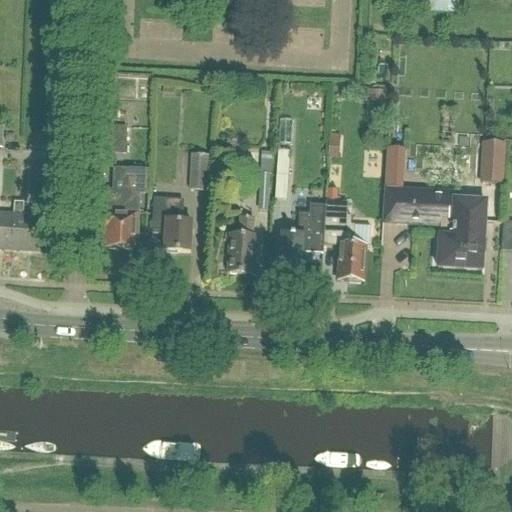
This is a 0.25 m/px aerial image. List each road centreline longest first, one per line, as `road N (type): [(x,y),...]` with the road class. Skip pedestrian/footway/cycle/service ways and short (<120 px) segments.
road 1 (tertiary): [(72,331),(511,354)]
road 2 (residential): [(72,331),(85,0)]
